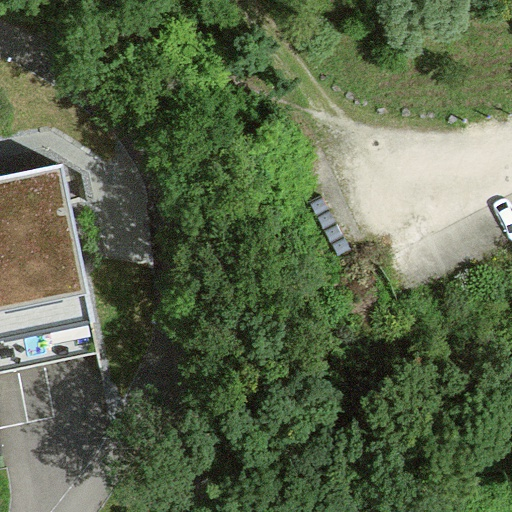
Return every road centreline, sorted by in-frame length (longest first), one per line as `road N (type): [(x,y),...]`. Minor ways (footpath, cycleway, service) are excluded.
road 1 (residential): [(172,343),(171,250),(156,174),(96,93),(0,32)]
road 2 (residential): [(77,511),(119,451),(172,343)]
road 3 (residential): [(221,511),(191,443),(172,343)]
